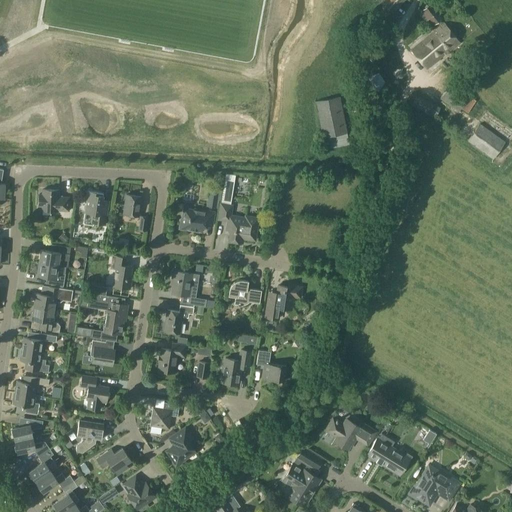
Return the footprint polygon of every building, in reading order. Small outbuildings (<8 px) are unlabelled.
[(388,13),(394,14),(403,0),(386,0),(382,5),(383,9),(388,13)] [(422,10),(423,10),(419,13),(425,21),(429,18),(434,24),(436,22),(437,24),(439,23),(438,21),(441,18),(429,4),(422,10)] [(444,24),(411,50),(426,69),(459,42),(444,24)] [(439,99),(458,111),(460,108),(467,113),(476,100),(469,96),(470,93),(451,80),(439,99)] [(369,108),(378,107),(376,91),(367,92),(369,108)] [(410,105),(435,117),(440,107),(415,95),(410,105)] [(315,101),(322,138),(322,137),(325,149),(349,144),(347,132),(339,96),(315,101)] [(479,123),(467,141),(492,159),(505,142),(479,123)] [(248,194),(262,195),(264,177),(250,175),(249,183),(248,194)] [(208,188),(206,205),(218,207),(219,199),(220,199),(221,190),(208,188)] [(58,196),(58,189),(42,189),(42,194),(39,194),(38,206),(41,206),(41,208),(50,208),(50,210),(57,210),(68,210),(69,197),(58,196)] [(103,193),(88,191),(85,212),(92,213),(91,222),(104,224),(107,210),(100,209),(103,193)] [(138,216),(141,196),(126,194),(123,213),(138,216)] [(230,229),(228,240),(242,242),(243,238),(254,240),(258,218),(245,216),(245,217),(230,215),(232,205),(221,203),(218,219),(227,220),(226,225),(227,225),(228,225),(230,228),(230,229)] [(202,224),(212,225),(214,211),(202,209),(201,213),(193,212),(192,210),(184,209),(184,208),(183,208),(182,217),(181,218),(179,228),(201,232),(202,224)] [(147,217),(140,216),(138,230),(145,231),(147,217)] [(41,249),(39,262),(66,266),(69,246),(56,244),(55,251),(41,249)] [(132,266),(125,265),(126,257),(112,255),(110,268),(115,268),(113,285),(130,288),(131,279),(130,279),(132,266)] [(66,266),(39,262),(36,275),(51,277),(50,283),(62,285),(64,273),(63,273),(64,266),(66,267),(66,266)] [(173,280),(171,292),(189,295),(194,296),(196,284),(190,283),(192,274),(173,271),(171,280),(173,280)] [(248,280),(242,279),(240,279),(238,280),(235,280),(233,281),(232,283),(230,285),(229,287),(229,289),(228,295),(235,296),(234,303),(238,304),(237,305),(240,305),(240,304),(243,304),(245,303),(249,301),(250,299),(251,299),(259,300),(258,302),(259,302),(261,290),(247,287),(248,280)] [(91,284),(89,292),(105,295),(107,287),(91,284)] [(301,289),(277,285),(275,300),(268,298),(266,312),(275,314),(276,307),(291,309),(293,296),(300,297),(301,289)] [(72,289),(48,286),(46,294),(34,292),(33,298),(34,299),(33,305),(53,309),(55,300),(59,301),(62,299),(70,300),(72,289)] [(86,306),(95,307),(96,303),(106,305),(107,306),(103,330),(101,330),(100,338),(115,341),(117,333),(121,333),(122,323),(121,323),(121,320),(125,320),(126,312),(127,304),(122,303),(122,297),(105,295),(89,292),(88,292),(86,306)] [(204,306),(205,299),(189,297),(188,303),(204,306)] [(188,313),(192,314),(193,307),(180,304),(179,311),(167,309),(163,330),(179,333),(182,316),(188,317),(188,313)] [(53,309),(33,305),(32,312),(31,313),(30,318),(39,319),(38,329),(58,331),(59,325),(57,322),(51,321),(53,309)] [(307,330),(315,332),(317,324),(309,322),(307,330)] [(76,333),(90,335),(91,328),(77,326),(76,333)] [(23,336),(21,348),(41,351),(43,339),(55,341),(56,335),(36,332),(35,338),(23,336)] [(248,335),(246,343),(255,344),(256,337),(248,335)] [(90,354),(91,355),(93,356),(92,362),(112,365),(114,350),(106,348),(104,347),(105,341),(92,339),(90,354)] [(174,372),(177,355),(184,356),(186,345),(172,342),(171,349),(161,348),(157,371),(165,373),(166,371),(174,372)] [(211,348),(198,346),(197,353),(210,355),(211,348)] [(40,359),(41,351),(21,348),(19,360),(33,362),(32,370),(46,372),(47,364),(44,364),(45,360),(40,359)] [(240,349),(239,360),(225,358),(224,366),(219,369),(222,373),(221,381),(232,383),(232,382),(238,383),(239,377),(238,377),(240,367),(247,368),(250,351),(240,349)] [(268,363),(270,351),(258,349),(256,364),(263,365),(261,377),(284,381),(286,366),(268,363)] [(206,378),(209,362),(197,361),(195,376),(206,378)] [(82,374),(80,386),(78,397),(87,399),(86,407),(99,409),(100,401),(106,402),(106,400),(108,387),(94,384),(96,377),(82,374)] [(16,380),(14,392),(34,395),(36,383),(47,384),(48,379),(35,377),(31,376),(30,382),(20,380),(16,380)] [(34,395),(14,392),(12,403),(29,406),(28,412),(37,413),(38,403),(33,402),(34,395)] [(177,416),(179,404),(167,402),(166,408),(152,406),(149,425),(169,428),(171,415),(177,416)] [(70,416),(65,409),(59,414),(64,421),(70,416)] [(41,427),(42,420),(30,418),(20,417),(18,427),(12,428),(12,430),(10,430),(11,435),(13,435),(14,440),(32,436),(30,429),(41,427)] [(337,443),(337,442),(347,448),(354,437),(367,444),(375,431),(360,422),(358,426),(346,419),(342,424),(337,421),(338,420),(336,418),(335,419),(332,418),(325,430),(336,436),(333,440),(337,443)] [(101,438),(103,424),(79,420),(76,434),(82,435),(81,441),(76,444),(75,450),(76,451),(81,453),(87,449),(95,443),(96,437),(101,438)] [(180,440),(166,450),(173,460),(172,462),(175,465),(176,466),(180,463),(180,461),(179,460),(195,450),(191,445),(195,442),(195,441),(192,436),(185,426),(175,433),(180,440)] [(378,435),(366,454),(367,455),(368,453),(377,458),(375,461),(376,461),(376,460),(381,463),(380,464),(382,462),(389,466),(388,468),(399,474),(410,457),(410,458),(411,456),(402,451),(401,452),(388,444),(389,443),(378,435)] [(33,443),(32,436),(14,440),(16,445),(14,446),(15,451),(17,451),(17,452),(32,449),(37,456),(49,448),(44,441),(33,443)] [(155,452),(163,448),(159,441),(152,445),(155,452)] [(317,468),(323,458),(303,445),(295,457),(296,457),(292,463),(281,480),(292,486),(287,494),(291,497),(290,498),(294,501),(295,499),(304,505),(319,479),(315,477),(319,470),(317,468)] [(125,463),(130,460),(122,447),(110,455),(107,450),(95,458),(102,468),(109,463),(117,474),(128,467),(125,463)] [(49,448),(37,456),(42,462),(29,471),(30,472),(28,473),(31,478),(33,477),(36,481),(51,471),(46,465),(53,460),(49,455),(52,453),(49,448)] [(80,473),(87,469),(81,460),(74,463),(80,473)] [(444,474),(428,464),(416,484),(414,484),(408,493),(416,498),(417,498),(424,502),(427,497),(432,500),(436,493),(437,493),(448,500),(459,482),(446,474),(444,474)] [(51,471),(36,481),(39,486),(37,487),(40,491),(42,490),(43,491),(58,481),(62,488),(73,480),(69,474),(64,478),(60,473),(54,477),(51,471)] [(234,490),(250,480),(245,472),(229,483),(234,490)] [(135,474),(122,483),(129,493),(127,494),(137,509),(138,508),(140,511),(149,506),(146,502),(155,496),(145,482),(142,484),(135,474)] [(78,501),(70,489),(76,485),(73,480),(62,488),(66,494),(53,503),(54,504),(52,505),(55,510),(57,509),(59,511),(61,511),(75,503),(78,501)] [(225,501),(216,508),(218,511),(238,511),(236,508),(233,505),(237,502),(231,494),(224,499),(225,501)] [(97,511),(104,507),(99,499),(90,505),(91,507),(88,509),(85,504),(78,508),(75,503),(61,511),(97,511)] [(362,511),(359,510),(360,508),(353,503),(348,510),(347,511),(362,511)] [(467,509),(456,503),(450,511),(482,511),(481,511),(481,510),(480,509),(479,510),(470,504),(467,509)]
